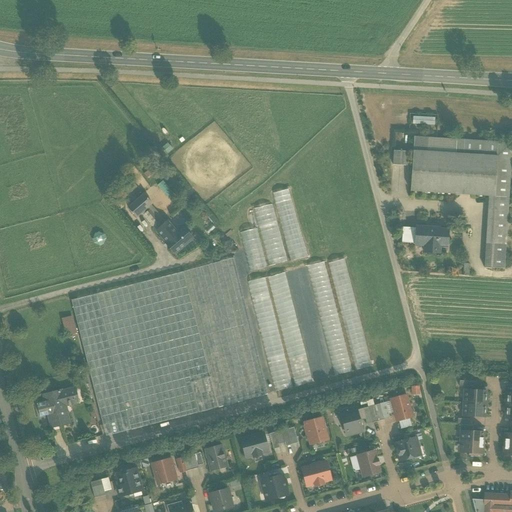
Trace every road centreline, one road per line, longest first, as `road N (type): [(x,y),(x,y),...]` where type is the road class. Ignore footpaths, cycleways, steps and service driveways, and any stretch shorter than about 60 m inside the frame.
road 1 (secondary): [(511,81),(0,49)]
road 2 (track): [(347,72),(448,473)]
road 3 (track): [(0,310),(189,263),(209,250)]
road 4 (track): [(378,201),(469,210),(476,264)]
